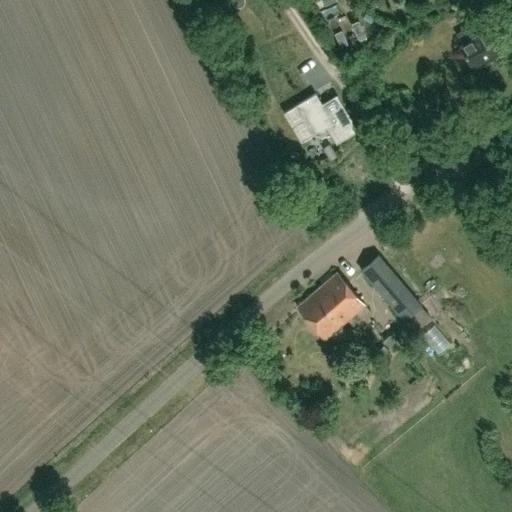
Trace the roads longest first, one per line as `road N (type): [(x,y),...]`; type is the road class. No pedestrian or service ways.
road 1 (unclassified): [(32,511),(324,249),(511,134)]
road 2 (track): [(405,194),(365,117),(286,0)]
